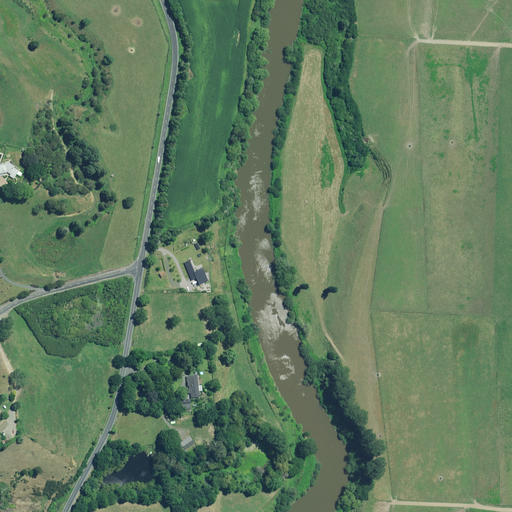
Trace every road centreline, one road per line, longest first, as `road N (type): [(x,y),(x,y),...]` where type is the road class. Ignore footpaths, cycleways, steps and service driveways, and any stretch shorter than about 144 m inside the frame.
road 1 (tertiary): [(161,0),(175,60),(140,269)]
road 2 (tertiary): [(140,269),(112,417),(65,511)]
road 3 (unclassified): [(140,269),(32,295),(0,312)]
